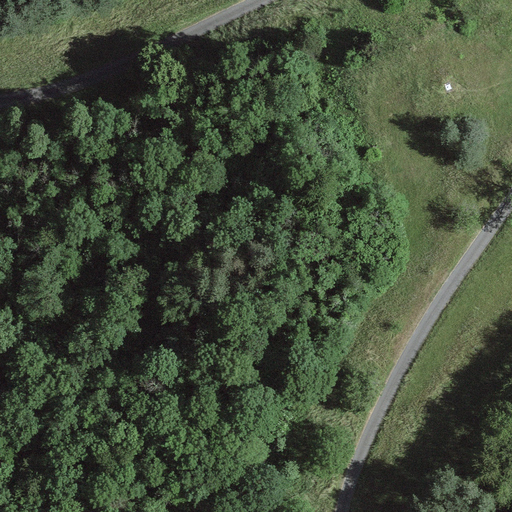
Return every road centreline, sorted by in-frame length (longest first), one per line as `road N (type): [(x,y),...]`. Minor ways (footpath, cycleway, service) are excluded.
road 1 (unclassified): [(511,198),(388,393),(341,511)]
road 2 (unclassified): [(0,100),(65,85),(259,0)]
